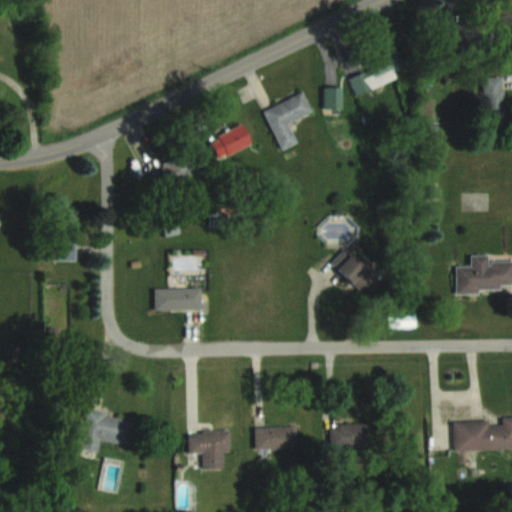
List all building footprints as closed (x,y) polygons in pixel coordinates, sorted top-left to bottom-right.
[(446,24),(446,49),(478,49),(478,24),(446,24)] [(346,74),(356,95),(404,72),(394,50),(346,74)] [(482,76),(482,119),(503,119),(503,76),(482,76)] [(262,108),(279,148),(297,141),(288,121),(311,111),(302,91),(262,108)] [(251,142),(241,122),(213,136),(223,156),(251,142)] [(197,173),(188,153),(147,170),(155,190),(197,173)] [(73,208),(51,208),(51,259),(73,259),(73,208)] [(331,262),(357,291),(373,277),(346,248),(331,262)] [(511,260),(487,261),(487,254),(468,254),(468,265),(454,265),(454,290),(511,289),(511,260)] [(152,309),(200,309),(200,287),(152,287),(152,309)] [(127,445),(132,417),(84,409),(77,448),(98,451),(99,440),(127,445)] [(511,415),(500,416),(500,424),(487,424),(487,419),(451,421),(452,450),(511,447),(511,415)] [(366,424),(328,424),(328,447),(366,447),(366,424)] [(295,448),(295,425),(253,425),(253,448),(295,448)] [(229,453),(229,432),(186,432),(186,454),(200,454),(200,469),(223,469),(223,453),(229,453)]
